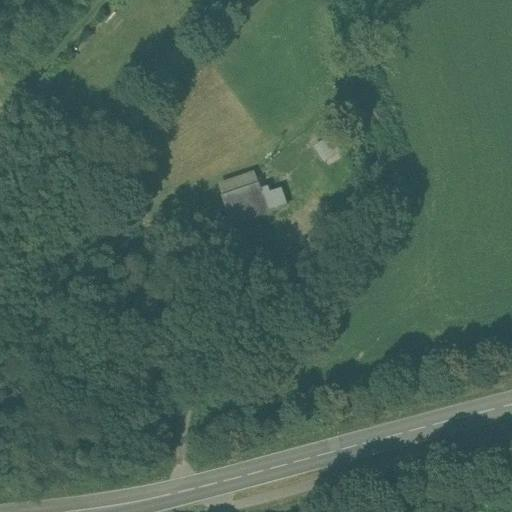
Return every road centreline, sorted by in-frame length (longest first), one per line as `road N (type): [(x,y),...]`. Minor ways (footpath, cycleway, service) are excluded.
road 1 (secondary): [(88,511),(511,408)]
road 2 (track): [(181,491),(183,417),(212,359)]
